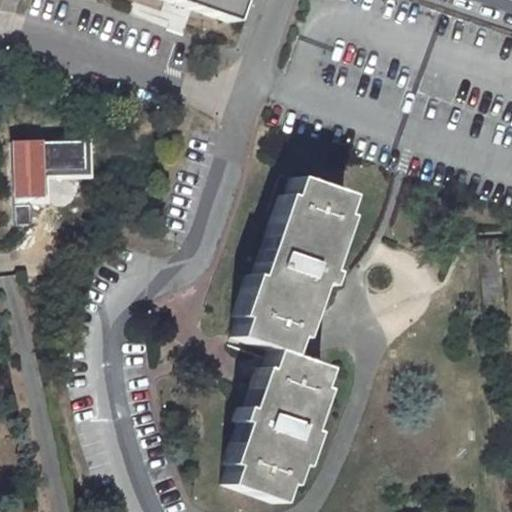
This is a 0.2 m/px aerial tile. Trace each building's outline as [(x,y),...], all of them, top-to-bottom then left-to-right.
[(165,29),(183,33),(190,8),(158,0),(136,0),(133,13),(167,22),(165,29)] [(170,0),(223,19),(230,0),(170,0)] [(305,0),(263,121),(511,209),(511,32),(415,0),(305,0)] [(214,483),(266,501),(273,483),(276,485),(284,465),(287,466),(300,430),(297,428),(311,390),(305,388),(313,369),(276,357),(284,336),(289,338),(309,283),(315,285),(319,272),(314,271),(334,215),(331,214),(337,197),(285,178),(278,196),(273,194),(244,276),(238,274),(224,315),(230,317),(222,338),(260,351),(254,368),(249,366),(235,406),(230,405),(224,420),(229,421),(215,463),(220,465),(214,483)] [(480,257),(482,302),(498,302),(496,257),(480,257)]
